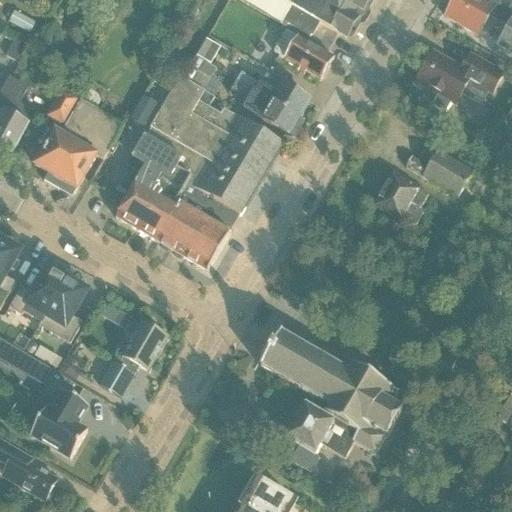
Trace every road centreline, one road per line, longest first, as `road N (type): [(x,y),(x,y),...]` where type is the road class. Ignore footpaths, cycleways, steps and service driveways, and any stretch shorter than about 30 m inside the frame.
road 1 (residential): [(220,326),(415,0)]
road 2 (residential): [(0,199),(220,326)]
road 3 (residential): [(113,511),(220,326)]
